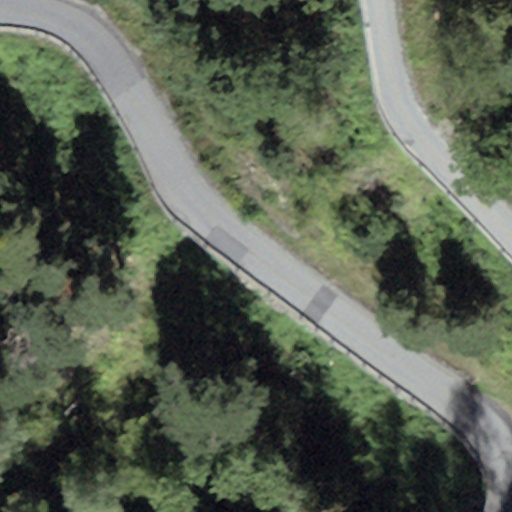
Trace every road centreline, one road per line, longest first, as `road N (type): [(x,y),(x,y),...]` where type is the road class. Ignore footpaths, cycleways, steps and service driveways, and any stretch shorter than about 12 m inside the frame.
road 1 (unclassified): [(511,469),(481,420),(227,237),(186,194),(122,58),(61,14),(0,9)]
road 2 (unclassified): [(391,0),(391,64),(421,148),(511,228)]
